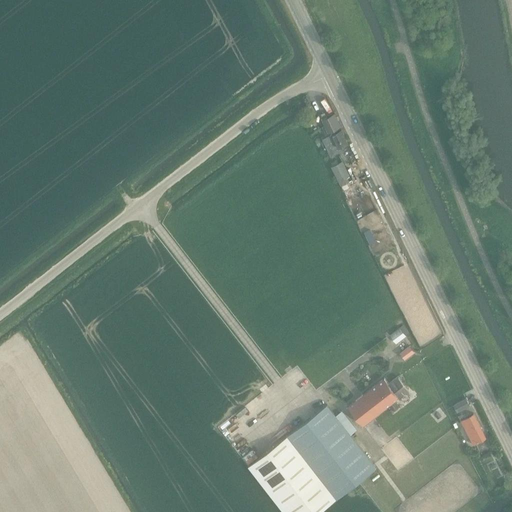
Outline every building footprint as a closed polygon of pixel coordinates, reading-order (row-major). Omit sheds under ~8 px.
[(334,114),(322,120),(328,132),(340,126),(334,114)] [(338,149),(348,144),(341,130),(323,139),(331,156),(340,151),(338,149)] [(331,167),(338,181),(340,186),(343,193),(355,187),(352,180),(349,181),(347,177),(349,175),(342,162),(341,162),(339,158),(329,163),(331,167)] [(365,231),(370,243),(377,240),(371,228),(365,231)] [(395,343),(405,335),(399,328),(389,335),(395,343)] [(404,359),(414,352),(409,346),(400,353),(404,359)] [(393,401),(408,390),(398,377),(389,384),(384,378),(348,406),(363,425),(389,405),(394,411),(398,407),(393,401)] [(456,413),(470,406),(467,400),(453,407),(456,413)] [(376,468),(327,405),(287,435),(336,498),(376,468)] [(473,444),(486,438),(473,413),(460,420),(473,444)] [(283,511),(319,511),(336,498),(287,435),(248,466),(283,511)]
